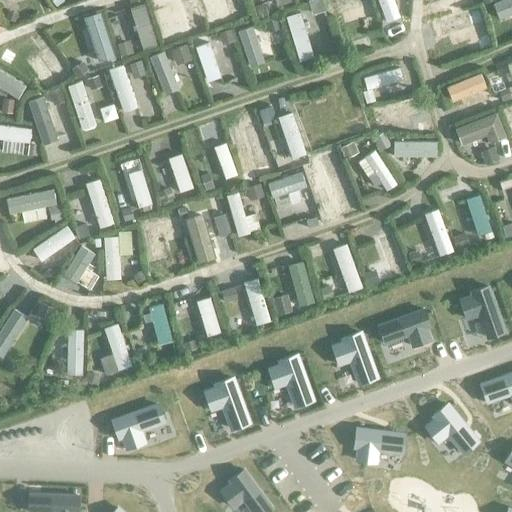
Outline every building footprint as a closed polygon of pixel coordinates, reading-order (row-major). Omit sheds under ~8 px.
[(184,42),(172,47),(177,60),(189,55),(184,42)] [(101,73),(89,76),(92,86),(104,82),(101,73)] [(84,77),(67,83),(69,90),(69,91),(83,130),(97,125),(88,100),(91,99),(84,77)] [(471,296),(459,300),(466,319),(478,315),(486,338),(503,332),(487,287),(470,293),(471,296)] [(423,310),(378,326),(384,343),(407,335),(411,347),(430,340),(426,328),(429,327),(423,310)] [(112,355),(100,359),(105,376),(131,366),(117,324),(103,329),(112,355)] [(343,342),(331,346),(338,365),(350,361),(359,384),(375,378),(359,333),(342,339),(343,342)] [(280,365),(268,369),(274,388),(286,384),(295,407),(312,401),(295,355),(278,361),(280,365)] [(511,373),(480,385),(486,402),(509,394),(511,401),(511,373)] [(216,387),(204,392),(210,411),(223,406),(231,429),(248,423),(232,378),(215,384),(216,387)] [(157,405),(111,421),(118,438),(121,437),(125,449),(144,442),(140,430),(163,422),(157,405)] [(435,419),(425,427),(437,442),(447,434),(463,453),(477,442),(446,405),(432,416),(435,419)] [(356,429),(353,447),(357,448),(355,460),(375,463),(377,450),(401,453),(403,435),(356,429)] [(230,484),(220,491),(232,508),(242,500),(251,511),(267,511),(272,509),(243,470),(228,481),(230,484)] [(29,494),(28,511),(76,511),(77,496),(29,494)]
